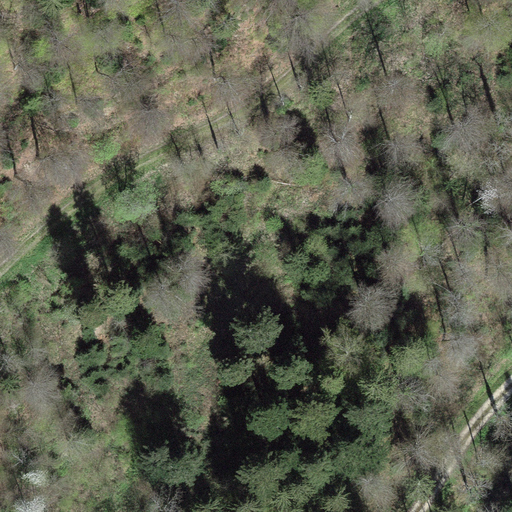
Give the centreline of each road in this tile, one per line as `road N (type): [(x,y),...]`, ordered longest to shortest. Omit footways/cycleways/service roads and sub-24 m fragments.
road 1 (track): [(0,268),(129,165),(233,119),(284,86),(366,0)]
road 2 (track): [(511,379),(467,429),(419,511)]
